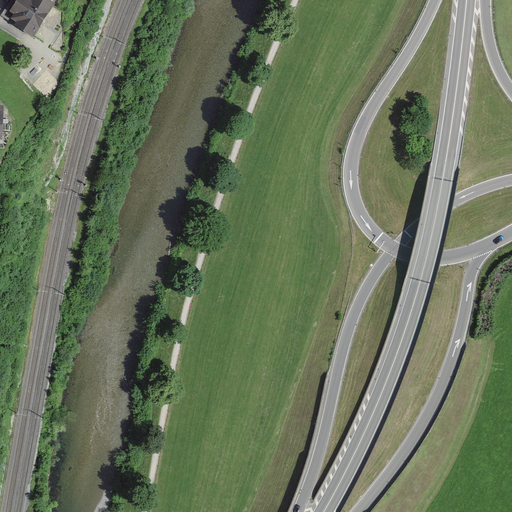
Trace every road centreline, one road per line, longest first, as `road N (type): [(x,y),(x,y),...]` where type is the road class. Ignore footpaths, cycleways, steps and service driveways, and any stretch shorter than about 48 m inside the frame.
road 1 (trunk): [(466,0),(420,280),(384,387),(323,511)]
road 2 (track): [(145,511),(180,333),(222,185),(294,0)]
road 3 (trunk): [(358,511),(439,391),(485,247)]
road 4 (trunk): [(436,0),(369,115),(350,170),(358,210),(393,248)]
road 5 (trunk): [(393,248),(353,318),(298,511)]
road 6 (trunk): [(511,180),(455,200),(393,248)]
